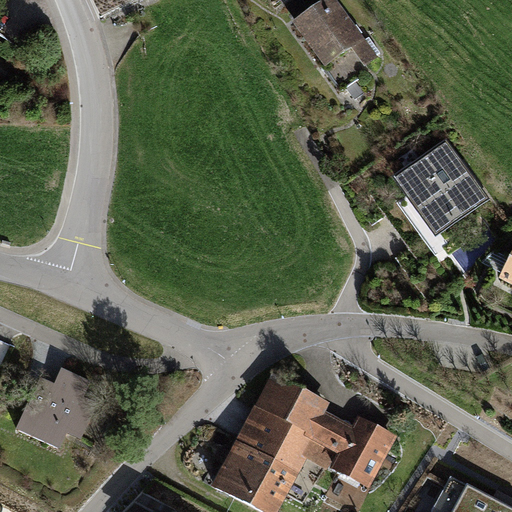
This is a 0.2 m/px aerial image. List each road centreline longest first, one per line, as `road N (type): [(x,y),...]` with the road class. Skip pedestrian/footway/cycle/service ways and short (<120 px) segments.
road 1 (residential): [(66,277),(96,152),(95,51),(69,0)]
road 2 (unclassified): [(511,347),(346,325),(296,335),(241,365)]
road 3 (unclassified): [(241,365),(96,511)]
road 4 (residential): [(241,365),(66,277)]
